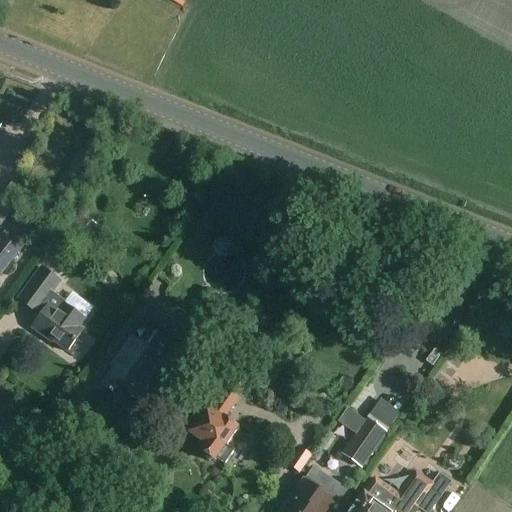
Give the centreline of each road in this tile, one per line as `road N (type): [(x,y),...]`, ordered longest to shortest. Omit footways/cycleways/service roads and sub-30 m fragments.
road 1 (secondary): [(511,244),(0,43)]
road 2 (unclassified): [(133,511),(48,444),(1,423)]
